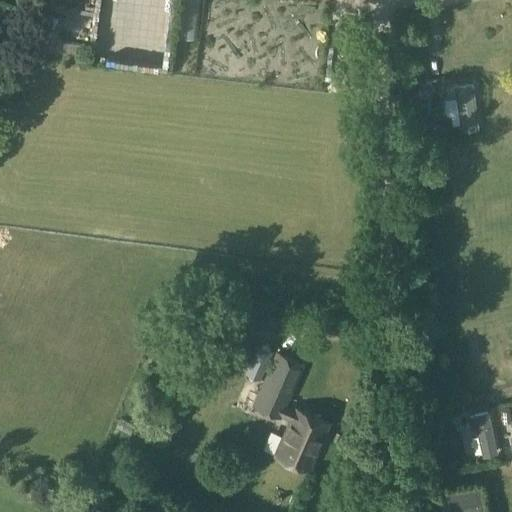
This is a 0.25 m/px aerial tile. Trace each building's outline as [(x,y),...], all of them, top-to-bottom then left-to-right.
[(65,43),(63,60),(83,62),(85,45),(65,43)] [(455,85),(457,97),(460,123),(461,131),(479,128),(473,82),(455,85)] [(441,137),(441,125),(422,117),(418,127),(441,137)] [(486,152),(484,130),(460,133),(462,155),(486,152)] [(494,226),(469,227),(470,252),(495,251),(494,226)] [(455,263),(467,262),(465,245),(453,247),(455,263)] [(511,285),(487,286),(488,306),(511,304),(511,285)] [(464,350),(476,349),(475,320),(460,321),(460,333),(446,333),(447,369),(465,369),(464,350)] [(258,345),(245,373),(260,380),(273,352),(258,345)] [(275,352),(253,405),(280,417),(281,415),(290,419),(275,455),(309,469),(329,422),(295,407),(295,408),(285,404),(303,363),(275,352)] [(500,411),(501,423),(510,422),(509,410),(500,411)] [(487,411),(459,417),(469,460),(496,454),(487,411)] [(115,474),(119,462),(104,457),(100,469),(115,474)] [(82,477),(78,486),(105,498),(108,489),(82,477)] [(481,511),(477,485),(443,490),(446,511),(481,511)]
